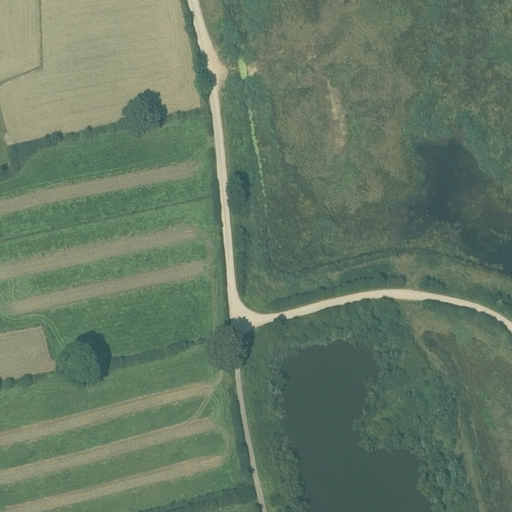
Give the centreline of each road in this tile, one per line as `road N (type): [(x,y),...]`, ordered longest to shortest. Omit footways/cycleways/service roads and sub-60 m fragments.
road 1 (track): [(234,322),(214,107),(190,0)]
road 2 (track): [(511,328),(480,309),(399,291),(234,322)]
road 3 (track): [(264,511),(234,322)]
